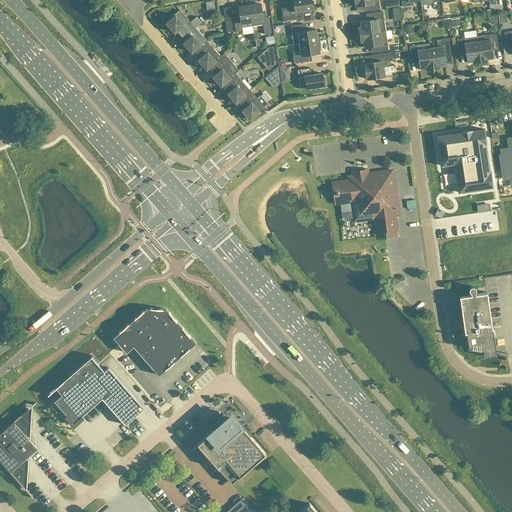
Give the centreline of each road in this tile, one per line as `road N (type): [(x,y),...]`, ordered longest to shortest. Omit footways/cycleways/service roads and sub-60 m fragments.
road 1 (primary): [(457,511),(195,210)]
road 2 (primary): [(178,226),(427,511)]
road 3 (unclassified): [(344,511),(240,391),(227,386),(204,395),(71,511)]
road 4 (residential): [(511,382),(479,380),(445,348),(408,99)]
road 5 (primary): [(182,196),(7,0)]
road 6 (primary): [(0,24),(165,211)]
road 7 (primary): [(0,373),(178,226)]
road 8 (unclassified): [(307,113),(268,126),(182,196)]
road 9 (residential): [(229,124),(130,11)]
road 10 (unclassified): [(195,210),(307,113)]
road 11 (primary): [(165,211),(59,305)]
